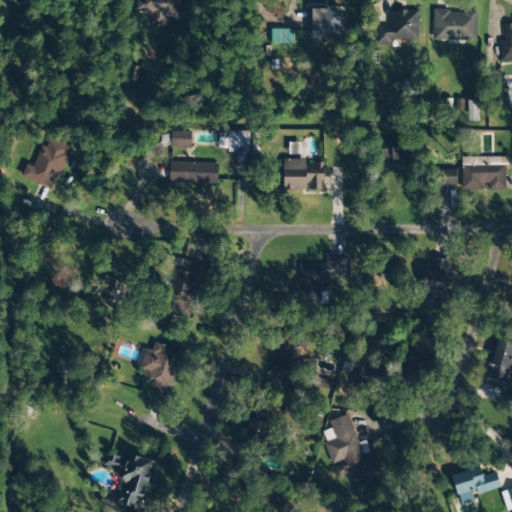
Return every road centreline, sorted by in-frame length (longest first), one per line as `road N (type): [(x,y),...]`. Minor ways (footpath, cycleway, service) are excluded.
road 1 (residential): [(78,212),(150,220),(408,220),(511,231)]
road 2 (residential): [(171,511),(198,464),(227,221)]
road 3 (residential): [(502,231),(441,418)]
road 4 (residential): [(152,511),(0,475)]
